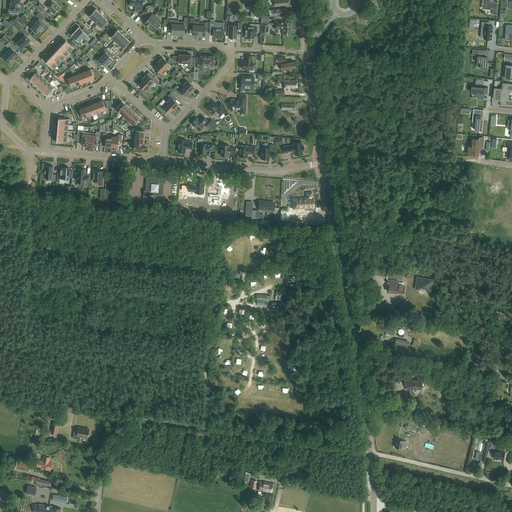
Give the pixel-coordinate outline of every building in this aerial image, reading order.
[(10,3),(10,7),(11,7),(10,9),(19,10),(19,12),(24,12),(24,5),(20,5),(20,3),(19,0),(10,0),(11,3),(10,3)] [(46,6),(55,14),(60,8),(52,0),(46,6)] [(130,0),(130,6),(135,6),(135,12),(139,12),(139,10),(142,10),(142,0),(130,0)] [(482,0),(483,0),(483,3),(487,3),(486,9),(490,9),(490,10),(492,10),(492,9),(493,9),(492,14),(497,15),(498,2),(494,1),(494,0),(482,0)] [(36,5),(42,11),(45,7),(39,2),(36,5)] [(93,20),(100,12),(96,9),(89,16),(93,20)] [(40,30),(42,28),(45,24),(41,21),(45,17),(39,12),(35,16),(39,19),(31,28),(37,33),(40,30)] [(93,20),(97,24),(104,16),(100,12),(93,20)] [(148,26),(157,18),(152,13),(143,23),(146,26),(147,25),(148,26)] [(108,20),(104,16),(97,24),(101,27),(108,20)] [(157,18),(148,26),(150,28),(149,28),(152,31),(153,31),(161,22),(157,18)] [(199,35),(199,22),(199,21),(195,21),(195,18),(190,18),(189,27),(193,27),(192,35),(193,35),(193,36),(197,36),(197,35),(199,35)] [(177,34),(178,21),(172,21),(172,20),(169,19),(168,26),(172,26),(171,33),(172,34),(176,35),(176,34),(177,34)] [(5,27),(8,30),(11,27),(4,20),(1,23),(6,27),(5,27)] [(178,21),(177,34),(179,34),(179,35),(183,35),(183,34),(184,34),(184,27),(187,27),(188,21),(184,20),(184,22),(178,21)] [(291,35),(291,22),(287,22),(287,20),(275,20),(274,29),(283,29),(283,34),(285,34),(285,35),(289,35),(291,35)] [(482,21),(481,28),(485,28),(484,38),(492,39),(492,34),(493,34),(492,34),(492,32),(493,32),(493,31),(492,31),(493,26),(490,26),(488,26),(489,22),(482,21)] [(199,22),(199,35),(200,35),(200,36),(204,36),(204,35),(205,35),(205,28),(209,28),(209,22),(205,22),(205,23),(199,22)] [(237,38),(237,29),(241,29),(241,22),(235,22),(235,25),(229,25),(228,37),(237,38)] [(260,34),(269,35),(270,23),(261,22),(260,34)] [(213,37),(222,37),(223,28),(220,28),(220,26),(214,26),(214,23),(210,23),(210,29),(213,29),(213,37)] [(256,24),(256,27),(245,26),(245,38),(250,39),(250,37),(254,38),(254,35),(256,36),(256,32),(259,32),(259,24),(256,24)] [(87,35),(88,35),(90,33),(84,27),(82,29),(79,27),(79,26),(75,30),(83,38),(87,35)] [(111,37),(115,40),(122,33),(118,29),(111,37)] [(27,36),(29,34),(25,30),(21,34),(23,36),(16,43),(22,49),(30,40),(27,36)] [(83,39),(83,38),(75,30),(71,35),(74,38),(72,40),(78,46),(80,43),(79,41),(82,38),(83,39)] [(115,40),(119,44),(126,37),(122,33),(115,40)] [(130,41),(126,37),(119,44),(123,48),(130,41)] [(74,48),(66,40),(61,45),(69,52),(74,48)] [(2,56),(9,63),(17,54),(12,49),(14,46),(9,42),(5,45),(9,49),(2,56)] [(57,49),(65,56),(69,52),(61,45),(57,49)] [(113,59),(113,58),(110,56),(112,53),(106,48),(103,50),(104,51),(101,55),(109,63),(113,59)] [(53,53),(61,61),(65,56),(57,49),(53,53)] [(478,50),(477,63),(481,63),(480,67),(487,68),(488,62),(487,62),(487,56),(482,56),(482,50),(478,50)] [(49,57),(57,65),(61,61),(53,53),(49,57)] [(191,63),(191,55),(179,54),(179,57),(178,57),(177,56),(174,56),(172,58),(176,62),(179,62),(191,63)] [(105,67),(109,63),(101,55),(97,59),(96,58),(94,60),(100,66),(102,64),(105,67)] [(252,61),(252,56),(246,55),(246,61),(242,61),(241,68),(252,69),(252,61)] [(213,62),(213,56),(200,56),(200,60),(196,59),(196,67),(203,68),(203,65),(213,66),(213,65),(214,65),(214,62),(213,62)] [(277,57),(278,62),(281,62),(282,67),(282,70),(287,69),(295,67),(294,61),(286,63),(285,56),(277,57)] [(45,62),(53,69),(57,65),(49,57),(45,62)] [(159,63),(165,68),(169,64),(171,66),(174,64),(169,59),(167,62),(162,57),(157,61),(159,63)] [(159,63),(155,67),(158,71),(156,73),(161,77),(163,75),(162,74),(166,69),(165,68),(159,63)] [(94,78),(90,69),(86,71),(89,80),(94,78)] [(37,71),(29,79),(34,83),(41,75),(37,71)] [(89,80),(86,71),(81,72),(85,82),(89,80)] [(85,82),(81,72),(76,74),(80,84),(85,82)] [(80,84),(76,74),(72,76),(76,85),(80,84)] [(143,80),(150,86),(154,82),(157,84),(159,82),(153,76),(151,79),(146,74),(141,78),(143,80)] [(41,75),(34,83),(38,87),(45,79),(41,75)] [(76,85),(72,76),(67,78),(71,87),(76,85)] [(254,82),(254,76),(242,76),(242,80),(241,83),(240,83),(240,89),(246,89),(246,88),(254,88),(254,84),(255,84),(255,82),(254,82)] [(190,91),(194,87),(190,83),(192,81),(188,77),(185,79),(186,80),(182,84),(190,91)] [(45,79),(38,87),(42,91),(50,83),(45,79)] [(143,80),(139,84),(142,88),(140,90),(145,94),(147,92),(146,91),(150,86),(143,80)] [(297,80),(283,80),(283,88),(297,88),(297,80)] [(46,95),(54,87),(50,83),(42,91),(46,95)] [(181,92),(187,97),(191,93),(190,91),(182,84),(179,87),(177,85),(173,89),(179,95),(181,92)] [(495,88),(494,99),(503,100),(503,105),(511,105),(511,99),(508,100),(509,90),(511,90),(511,84),(505,84),(504,89),(495,88)] [(472,86),(471,92),(472,92),(473,92),(476,92),(475,96),(478,96),(478,98),(478,99),(483,99),(483,93),(485,93),(487,94),(488,87),(473,86),(472,86)] [(173,108),(174,108),(178,104),(174,100),(176,98),(171,93),(168,95),(170,97),(166,102),(173,108)] [(239,100),(234,100),(231,101),(231,100),(226,103),(231,111),(236,108),(236,107),(240,107),(240,113),(245,113),(246,99),(246,95),(239,95),(239,100)] [(102,100),(97,102),(101,111),(106,109),(102,100)] [(216,110),(217,110),(220,115),(226,112),(221,102),(217,104),(213,100),(209,104),(208,104),(206,107),(206,108),(212,114),(216,110)] [(121,101),(115,108),(119,112),(126,105),(121,101)] [(97,102),(93,103),(96,113),(101,111),(97,102)] [(175,110),(174,108),(173,108),(166,102),(162,106),(159,104),(157,106),(163,112),(165,109),(171,114),(175,110)] [(96,113),(93,103),(88,105),(92,115),(96,113)] [(88,105),(84,107),(87,116),(92,115),(88,105)] [(126,105),(119,112),(124,116),(130,109),(126,105)] [(81,113),(77,114),(79,121),(83,120),(83,118),(87,116),(84,107),(79,109),(81,113)] [(130,109),(124,116),(128,120),(135,113),(130,109)] [(135,113),(128,120),(133,124),(134,123),(137,120),(139,118),(135,113)] [(207,120),(202,115),(199,119),(197,117),(191,123),(196,128),(195,128),(197,131),(198,130),(199,130),(204,125),(203,124),(207,120)] [(473,115),(472,122),(476,122),(475,130),(482,131),(483,120),(482,120),(482,116),(473,115)] [(217,125),(212,120),(208,124),(214,129),(217,125)] [(88,146),(89,133),(83,132),(83,130),(79,130),(78,138),(82,139),(82,145),(83,145),(83,146),(86,146),(86,145),(88,146)] [(89,133),(88,146),(95,146),(96,140),(100,140),(101,131),(96,131),(96,133),(89,133)] [(111,147),(111,145),(112,135),(106,135),(106,133),(103,133),(102,139),(101,139),(101,144),(105,145),(105,147),(111,147)] [(111,145),(117,146),(118,141),(121,141),(121,135),(118,134),(118,136),(112,135),(111,145)] [(472,146),(471,151),(479,152),(480,148),(480,145),(483,145),(484,138),(480,138),(480,140),(473,139),(472,146)] [(179,139),(178,151),(185,152),(185,148),(187,148),(192,149),(193,142),(186,141),(186,140),(179,139)] [(292,151),(294,151),(295,155),(296,156),(299,156),(299,154),(303,154),(302,151),(304,151),(303,144),(301,145),(301,142),(293,143),(293,145),(284,147),(283,148),(283,151),(285,151),(285,153),(292,152),(292,151)] [(200,143),(199,153),(206,154),(206,150),(208,150),(212,151),(212,144),(207,144),(200,143)] [(234,147),(229,147),(229,145),(221,144),(221,145),(220,145),(220,149),(221,149),(220,155),(228,156),(228,153),(234,153),(234,147)] [(240,145),(240,152),(239,152),(239,155),(239,157),(247,157),(247,153),(249,153),(254,154),(255,147),(248,146),(240,145)] [(270,145),(270,148),(262,147),(261,158),(269,159),(270,152),(273,152),(274,145),(270,145)] [(53,167),(45,166),(44,177),(46,178),(46,179),(50,179),(50,178),(52,178),(52,181),(55,181),(56,174),(52,174),(53,167)] [(66,168),(61,168),(60,178),(65,178),(65,179),(68,179),(69,168),(66,168)] [(75,173),(75,179),(77,179),(77,182),(84,183),(84,185),(87,186),(88,186),(88,181),(89,181),(89,175),(85,175),(85,169),(78,169),(77,173),(75,173)] [(102,176),(103,171),(97,170),(97,169),(94,169),(94,170),(93,181),(99,181),(99,185),(102,185),(103,176),(102,176)] [(121,184),(122,173),(114,172),(114,173),(110,172),(109,180),(114,180),(113,184),(121,184)] [(166,176),(159,176),(159,177),(146,176),(145,190),(144,190),(143,195),(152,196),(153,195),(163,196),(164,183),(165,184),(166,176)] [(196,179),(195,184),(189,183),(188,191),(195,191),(195,192),(203,193),(204,180),(196,179)] [(210,194),(209,198),(214,198),(213,203),(219,204),(220,194),(226,195),(226,194),(228,194),(229,189),(226,189),(227,182),(219,182),(218,195),(210,194)] [(293,208),(314,207),(313,197),(312,197),(312,192),(306,193),(306,198),(293,198),(293,208)] [(259,200),(258,209),(274,211),(275,201),(259,200)] [(402,279),(402,273),(387,271),(387,277),(402,279)] [(396,293),(396,292),(404,293),(405,285),(398,284),(398,281),(387,279),(387,283),(389,283),(388,292),(396,293)] [(419,289),(429,290),(430,281),(416,279),(414,290),(419,290),(419,289)] [(382,330),(386,331),(385,333),(393,334),(394,327),(407,329),(408,321),(396,318),(395,324),(391,323),(391,322),(389,321),(384,320),(383,327),(382,327),(381,327),(381,328),(381,329),(381,330),(382,330)] [(394,346),(397,346),(397,345),(408,347),(409,341),(396,338),(394,346)] [(411,375),(404,375),(404,383),(406,383),(406,388),(412,388),(412,389),(413,390),(415,390),(416,390),(417,389),(417,388),(421,388),(423,387),(423,386),(424,385),(423,384),(422,383),(421,383),(421,375),(418,375),(418,374),(417,374),(417,373),(416,372),(415,372),(414,372),(413,372),(412,373),(412,374),(411,374),(411,375)] [(511,415),(501,414),(501,419),(504,420),(503,425),(511,426),(511,416),(511,415)] [(77,431),(74,431),(73,438),(80,439),(80,436),(88,437),(89,428),(78,427),(77,431)] [(401,447),(403,448),(405,441),(397,439),(395,447),(400,448),(401,447)] [(504,459),(505,454),(505,451),(495,450),(494,458),(504,459)] [(42,461),(37,459),(35,466),(46,468),(45,470),(50,472),(52,463),(48,462),(50,457),(44,456),(42,461)] [(17,460),(15,468),(29,471),(31,463),(29,463),(29,462),(27,461),(26,462),(17,460)] [(33,476),(32,483),(50,486),(51,481),(40,479),(40,478),(33,476)] [(250,487),(263,489),(263,490),(271,492),(273,484),(251,480),(250,487)] [(37,487),(28,485),(26,493),(35,495),(37,487)]
